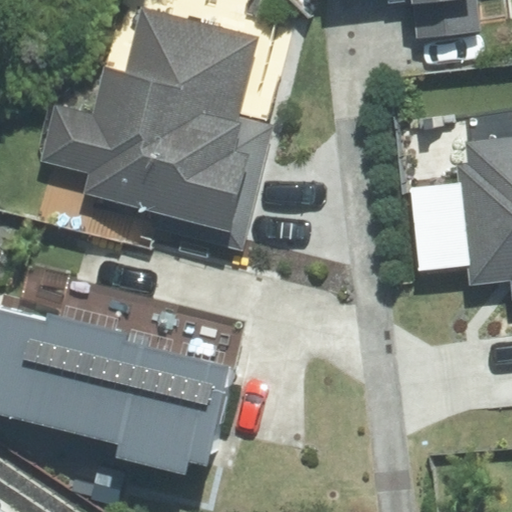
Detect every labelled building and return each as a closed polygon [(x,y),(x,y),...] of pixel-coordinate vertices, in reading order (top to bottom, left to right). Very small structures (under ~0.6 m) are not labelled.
[(424,0),(424,30),(483,31),(483,0),(424,0)] [(268,37),(145,5),(127,74),(110,69),(100,109),(65,100),(49,163),(95,175),(90,193),(248,233),(276,124),(247,116),(268,37)] [(511,138),(461,144),(464,180),(414,185),(424,277),(473,272),(475,288),(511,284),(511,138)] [(0,212),(0,264),(9,214),(0,212)] [(203,477),(207,459),(225,464),(249,365),(158,343),(161,331),(66,308),(63,320),(0,304),(0,411),(132,444),(128,459),(203,477)] [(16,511),(0,502),(0,511),(16,511)]
